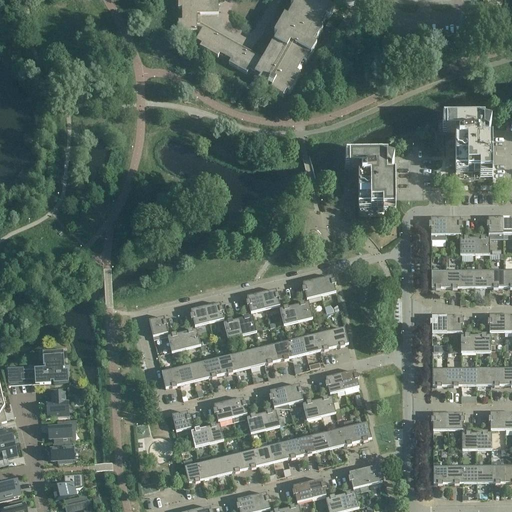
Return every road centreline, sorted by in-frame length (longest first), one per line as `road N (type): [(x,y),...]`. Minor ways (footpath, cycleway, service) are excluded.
road 1 (residential): [(160,411),(143,314),(405,256)]
road 2 (residential): [(160,411),(408,353)]
road 3 (residential): [(168,511),(409,456)]
road 4 (residential): [(405,256),(410,213),(511,210)]
